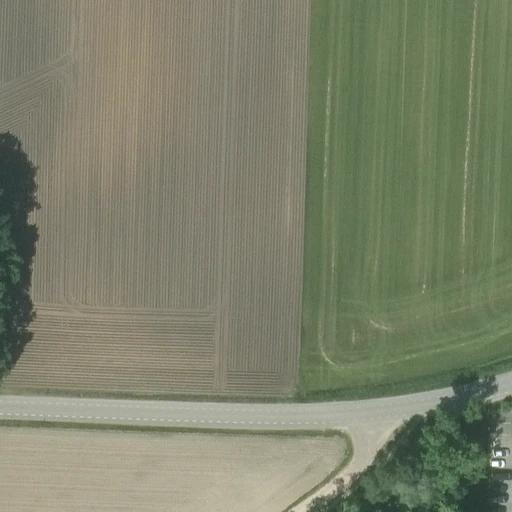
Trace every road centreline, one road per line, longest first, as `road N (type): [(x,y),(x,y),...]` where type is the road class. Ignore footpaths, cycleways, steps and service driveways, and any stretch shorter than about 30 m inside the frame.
road 1 (tertiary): [(511,384),(426,405),(296,417),(0,405)]
road 2 (track): [(380,411),(367,453),(294,511)]
